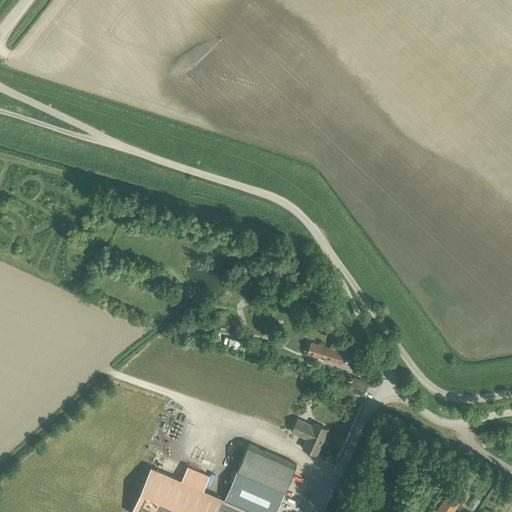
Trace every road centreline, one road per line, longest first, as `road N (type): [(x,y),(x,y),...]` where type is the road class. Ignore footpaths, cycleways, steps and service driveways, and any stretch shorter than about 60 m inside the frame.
road 1 (unclassified): [(331,254),(283,202),(151,158),(0,87)]
road 2 (unclassified): [(511,393),(471,399),(436,391),(331,254)]
road 3 (unclassified): [(321,511),(368,410),(394,384)]
road 4 (unclassified): [(394,384),(331,254)]
road 5 (unclassified): [(511,412),(447,424),(394,384)]
